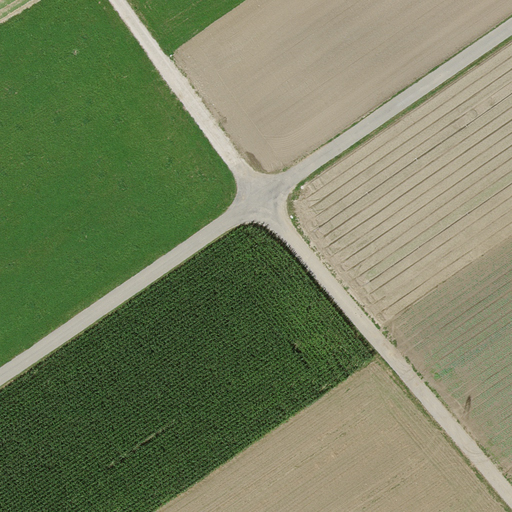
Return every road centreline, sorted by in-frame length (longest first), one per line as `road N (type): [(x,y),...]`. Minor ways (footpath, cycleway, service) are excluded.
road 1 (track): [(511,494),(261,198),(117,0)]
road 2 (track): [(0,377),(511,27)]
